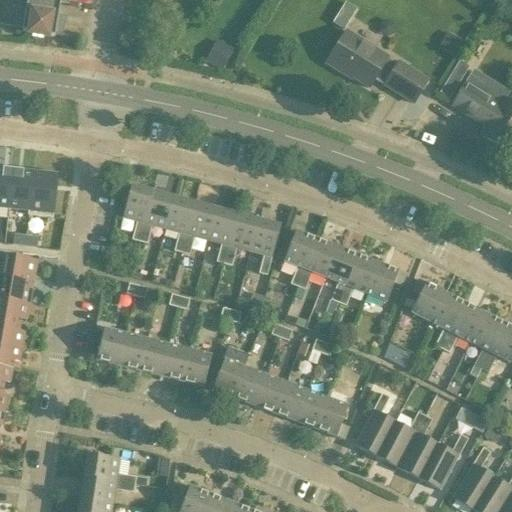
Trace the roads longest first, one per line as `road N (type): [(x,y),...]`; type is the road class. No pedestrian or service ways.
road 1 (residential): [(511,283),(302,193),(88,139)]
road 2 (residential): [(511,230),(406,177),(221,114),(96,87)]
road 3 (residential): [(363,502),(170,419),(54,391)]
road 4 (residential): [(54,391),(88,139)]
road 5 (residential): [(42,511),(54,391)]
